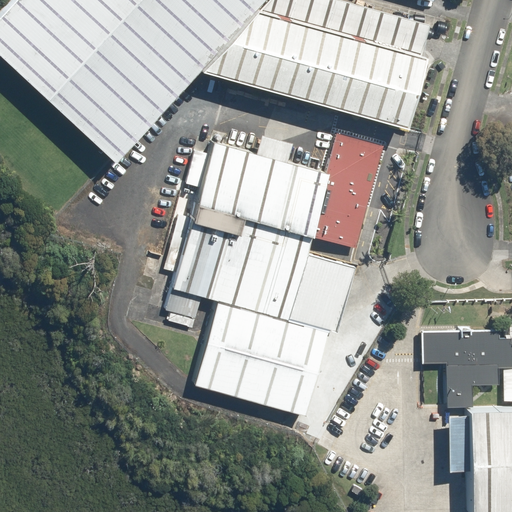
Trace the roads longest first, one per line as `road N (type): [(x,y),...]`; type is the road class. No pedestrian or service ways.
road 1 (unknown): [(122,199),(189,105),(226,97),(347,125),(451,168)]
road 2 (unknown): [(450,214),(406,334),(403,416),(412,458),(435,493),(485,511)]
road 3 (unclassified): [(450,214),(456,138),(492,0)]
